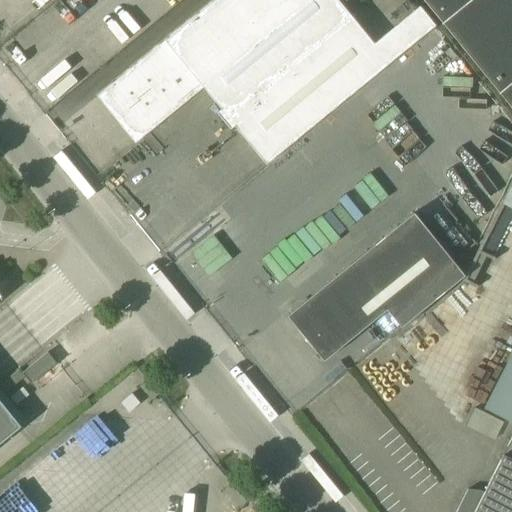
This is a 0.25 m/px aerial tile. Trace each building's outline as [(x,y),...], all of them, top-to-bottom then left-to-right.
[(338,0),(214,0),(104,91),(142,138),(204,88),(222,110),(218,113),(231,129),(235,126),(267,165),(436,26),(420,7),(375,44),(338,0)] [(511,0),(423,0),(511,108),(511,0)] [(449,189),(443,205),(486,221),(492,205),(449,189)] [(511,213),(511,209),(504,205),(481,251),(491,256),(511,213)] [(324,361),(389,308),(403,326),(466,275),(415,213),(288,316),(324,361)] [(486,257),(480,253),(467,279),(473,282),(486,257)] [(0,443),(21,427),(0,401),(0,299),(3,297),(0,293),(0,443)] [(22,373),(31,384),(57,363),(48,352),(22,373)] [(511,355),(485,409),(511,422),(511,355)] [(131,395),(121,403),(129,412),(138,404),(131,395)] [(511,511),(511,437),(485,492),(480,490),(468,488),(455,511),(511,511)]
